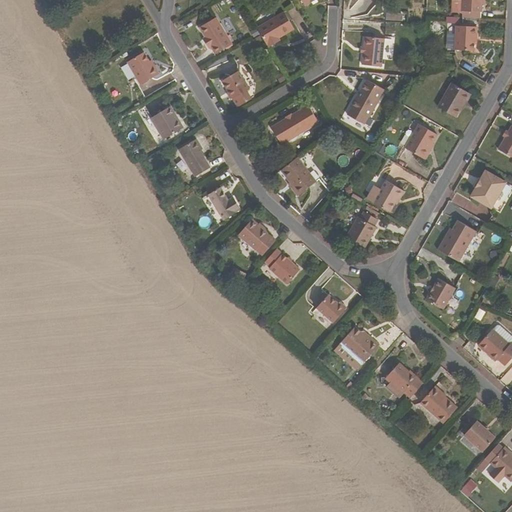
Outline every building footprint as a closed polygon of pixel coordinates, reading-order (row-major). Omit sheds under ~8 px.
[(463,0),(452,0),(452,13),(463,13),(463,0)] [(463,0),(463,13),(466,13),(466,18),(482,18),(482,13),(483,13),(483,5),(486,5),(485,0),(463,0)] [(296,30),(286,13),(258,29),(261,35),(269,48),(279,43),(278,42),(277,40),(280,38),(296,30)] [(388,13),(387,21),(404,21),(404,14),(388,13)] [(217,54),(232,44),(215,18),(200,28),(204,34),(202,36),(210,48),(213,47),(217,54)] [(395,35),(395,24),(385,24),(386,35),(395,35)] [(478,37),(478,27),(457,27),(457,52),(476,52),(476,42),(476,37),(478,37)] [(383,68),(385,38),(366,37),(365,49),(364,54),(363,67),(383,68)] [(144,53),(127,62),(140,85),(159,74),(154,66),(152,67),(149,62),(144,53)] [(232,98),(233,100),(238,108),(251,100),(247,92),(250,90),(239,71),(222,80),(229,92),(232,98)] [(373,116),(377,118),(389,93),(366,82),(356,101),(353,100),(348,110),(349,110),(346,117),(367,128),(373,116)] [(461,106),(469,93),(450,82),(438,105),(456,116),(461,106)] [(472,95),(469,93),(461,106),(464,108),(472,95)] [(163,140),(180,130),(173,117),(175,116),(170,107),(151,119),(163,140)] [(281,147),(318,124),(308,107),(292,117),(284,121),(271,129),(281,147)] [(175,116),(173,117),(180,130),(183,129),(175,116)] [(433,146),(438,138),(421,126),(405,149),(423,161),(430,151),(428,150),(432,145),(433,146)] [(505,138),(498,151),(511,157),(511,126),(506,135),(505,138)] [(191,142),(174,153),(191,180),(205,171),(199,160),(195,154),(197,153),(191,142)] [(435,147),(433,146),(432,145),(428,150),(430,151),(423,161),(425,162),(435,147)] [(300,195),(317,182),(297,158),(281,171),(290,183),(300,195)] [(492,208),(507,180),(487,169),(482,178),(476,188),(471,196),(492,208)] [(373,185),(366,198),(390,211),(395,202),(398,196),(400,198),(404,190),(386,180),(381,189),(373,185)] [(290,183),(288,185),(298,197),(300,195),(290,183)] [(227,198),(220,187),(209,194),(224,220),(236,212),(235,212),(241,209),(234,197),(232,198),(228,200),(227,198)] [(366,209),(379,216),(380,214),(367,207),(366,209)] [(372,236),(373,236),(378,228),(376,227),(380,220),(366,212),(362,219),(360,217),(348,238),(367,248),(371,241),(370,240),(372,236)] [(259,226),(252,219),(238,236),(255,251),(256,250),(262,256),(275,241),(269,235),(259,226)] [(460,262),(478,233),(460,222),(456,229),(450,238),(448,237),(440,249),(460,262)] [(259,226),(269,235),(270,234),(260,225),(259,226)] [(456,229),(454,227),(448,237),(450,238),(456,229)] [(290,262),(287,259),(276,249),(264,263),(270,268),(269,270),(286,285),(299,270),(290,262)] [(233,267),(229,273),(242,280),(245,274),(233,267)] [(496,286),(499,277),(492,275),(490,284),(496,286)] [(447,309),(458,289),(440,279),(429,299),(447,309)] [(338,305),(327,294),(316,306),(332,321),(343,310),(338,305)] [(480,321),(485,312),(478,308),(473,317),(480,321)] [(500,324),(495,329),(510,344),(511,342),(511,333),(503,324),(500,324)] [(367,335),(366,337),(361,333),(355,327),(339,345),(362,365),(379,346),(367,335)] [(497,357),(499,355),(507,363),(511,357),(511,342),(510,344),(495,329),(495,328),(481,341),(497,357)] [(458,337),(455,340),(461,346),(465,343),(458,337)] [(411,397),(423,384),(409,372),(399,364),(386,378),(403,394),(405,392),(411,397)] [(423,383),(409,371),(409,372),(423,384),(423,383)] [(386,387),(399,399),(403,394),(386,378),(385,380),(389,384),(386,387)] [(447,396),(435,386),(434,388),(445,397),(447,396)] [(445,397),(434,388),(420,404),(443,424),(457,408),(445,397)] [(484,428),(476,422),(464,435),(482,452),(495,438),(487,431),(484,428)] [(510,482),(511,480),(511,456),(503,449),(498,444),(485,459),(510,482)] [(503,449),(511,456),(511,454),(504,448),(503,449)] [(470,478),(459,490),(467,497),(478,486),(470,478)]
